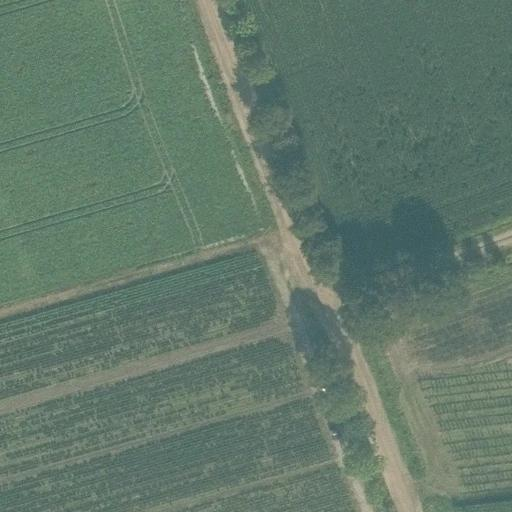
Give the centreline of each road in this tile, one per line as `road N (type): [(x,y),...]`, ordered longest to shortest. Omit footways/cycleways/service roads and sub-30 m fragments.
road 1 (track): [(326,304),(216,0)]
road 2 (track): [(401,511),(326,304)]
road 3 (track): [(326,304),(511,242)]
